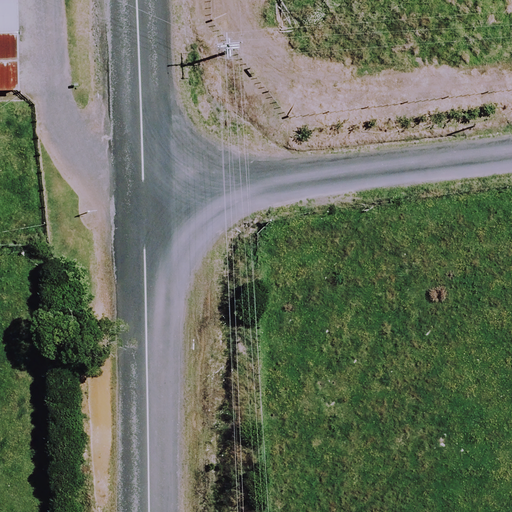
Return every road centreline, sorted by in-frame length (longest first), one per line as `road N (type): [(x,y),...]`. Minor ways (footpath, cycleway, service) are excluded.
road 1 (unclassified): [(141,210),(511,160)]
road 2 (unclassified): [(148,511),(141,210)]
road 3 (unclassified): [(141,210),(131,0)]
